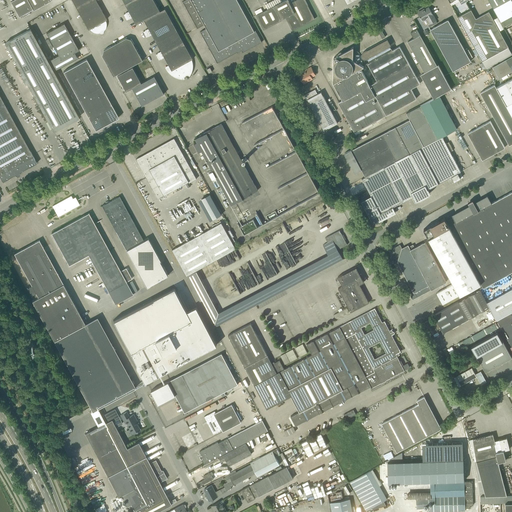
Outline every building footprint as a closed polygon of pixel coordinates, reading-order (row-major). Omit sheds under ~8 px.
[(12,0),(11,1),(19,16),(33,9),(33,10),(51,0),(12,0)] [(89,0),(76,7),(83,21),(102,10),(96,0),(89,0)] [(125,17),(155,1),(154,0),(133,0),(125,4),(129,11),(126,12),(126,13),(124,14),(125,17)] [(198,28),(204,24),(207,28),(202,31),(217,63),(242,50),(243,52),(262,43),(256,30),(254,31),(237,0),(185,0),(183,1),(198,28)] [(256,15),(264,29),(282,20),(281,19),(286,17),(288,21),(292,30),(315,19),(305,0),(295,0),(290,3),(288,0),(284,0),(282,2),(280,0),(273,0),(265,4),(267,9),(263,11),(261,8),(255,11),(256,15)] [(488,0),(494,9),(509,0),(488,0)] [(511,1),(511,0),(509,0),(494,9),(501,22),(511,15),(511,1)] [(132,17),(133,18),(136,24),(144,20),(160,11),(155,1),(125,17),(127,20),(129,19),(130,19),(132,17)] [(422,21),(425,20),(427,19),(430,24),(428,25),(429,27),(437,23),(436,20),(434,16),(434,17),(432,15),(433,15),(429,7),(425,9),(424,9),(418,13),(422,21)] [(145,34),(172,20),(165,8),(160,11),(144,20),(149,28),(146,30),(145,30),(144,31),(145,34)] [(102,10),(83,21),(88,29),(90,29),(91,31),(94,32),(97,33),(100,33),(100,34),(101,33),(103,32),(104,32),(104,31),(105,28),(106,26),(106,23),(105,20),(107,19),(102,10)] [(471,10),(458,17),(482,61),(508,47),(489,11),(485,14),(476,18),(471,10)] [(511,15),(501,22),(504,27),(511,22),(511,15)] [(152,34),(157,43),(178,31),(172,20),(145,34),(145,35),(145,34),(147,37),(148,36),(149,36),(150,36),(149,36),(152,34)] [(440,24),(430,29),(453,71),(471,61),(451,26),(448,22),(441,25),(440,24)] [(46,33),(59,55),(61,59),(74,52),(79,50),(64,23),(46,33)] [(79,117),(52,71),(47,61),(48,61),(30,29),(5,43),(22,74),(20,75),(25,84),(27,83),(54,131),(79,117)] [(419,33),(417,29),(411,32),(414,38),(408,41),(425,72),(421,74),(434,98),(451,88),(438,65),(437,65),(419,33)] [(157,57),(184,43),(178,31),(157,43),(161,51),(159,52),(158,53),(156,54),(158,57),(157,57)] [(115,44),(120,52),(134,44),(131,39),(126,38),(115,44)] [(391,45),(388,39),(363,52),(362,53),(361,54),(361,55),(361,56),(362,57),(362,58),(363,59),(362,60),(362,61),(362,63),(362,64),(362,65),(359,63),(360,63),(356,61),(360,68),(368,64),(377,81),(370,85),(386,115),(417,98),(411,88),(420,83),(400,46),(393,50),(390,45),(391,45)] [(165,57),(167,61),(175,56),(177,60),(190,53),(184,43),(157,57),(158,57),(159,60),(161,59),(162,59),(165,57)] [(102,55),(105,60),(120,52),(115,44),(104,50),(102,55)] [(120,52),(124,60),(138,52),(134,44),(120,52)] [(47,61),(52,71),(77,57),(74,52),(61,59),(59,55),(48,61),(47,61)] [(110,68),(124,60),(120,52),(105,60),(110,68)] [(143,60),(138,52),(124,60),(129,68),(143,60)] [(334,57),(333,70),(333,83),(343,100),(338,103),(355,132),(386,115),(370,85),(360,68),(356,61),(343,52),(341,52),(340,52),(339,52),(338,53),(338,55),(336,56),(337,56),(335,57),(334,57)] [(190,53),(177,60),(186,76),(188,75),(190,76),(191,73),(193,70),(193,66),(193,63),(192,59),(193,59),(190,53)] [(184,77),(186,76),(177,60),(175,56),(167,61),(169,65),(165,67),(168,71),(171,74),(174,76),(177,78),(181,79),(184,79),(184,77)] [(500,79),(511,71),(511,56),(493,67),(500,79)] [(86,59),(75,65),(78,70),(89,64),(86,59)] [(129,68),(124,60),(110,68),(114,76),(129,68)] [(143,61),(133,67),(142,83),(154,76),(149,66),(147,68),(143,61)] [(424,72),(419,63),(416,65),(421,74),(424,72)] [(92,69),(89,64),(78,70),(81,76),(92,69)] [(66,77),(78,70),(75,65),(63,71),(66,77)] [(133,67),(118,75),(126,91),(133,87),(142,83),(133,67)] [(299,76),(304,84),(313,79),(312,77),(316,75),(311,67),(304,71),(304,72),(300,74),(301,75),(299,76)] [(95,75),(92,69),(81,76),(84,81),(95,75)] [(81,76),(78,70),(66,77),(69,82),(81,76)] [(98,80),(95,75),(84,81),(87,86),(98,80)] [(84,81),(81,76),(69,82),(72,87),(84,81)] [(142,83),(133,87),(133,88),(142,105),(164,93),(154,76),(142,83)] [(506,105),(511,115),(511,78),(497,87),(506,105)] [(101,85),(98,80),(87,86),(89,91),(101,85)] [(87,86),(84,81),(72,87),(75,93),(87,86)] [(509,145),(511,143),(511,115),(506,105),(497,87),(496,87),(495,84),(480,92),(509,145)] [(92,97),(104,90),(101,85),(89,91),(92,97)] [(89,91),(87,86),(75,93),(78,98),(89,91)] [(308,99),(324,130),(338,123),(321,92),(317,93),(315,89),(304,95),(306,100),(308,99)] [(107,96),(104,90),(92,97),(95,102),(107,96)] [(92,97),(89,91),(78,98),(81,103),(92,97)] [(20,173),(20,172),(37,163),(33,156),(32,155),(0,95),(0,176),(3,181),(15,175),(16,176),(18,176),(19,176),(20,175),(20,173)] [(98,107),(110,101),(107,96),(95,102),(98,107)] [(423,146),(424,146),(438,139),(443,136),(447,134),(457,128),(439,96),(429,102),(420,106),(407,113),(410,119),(344,153),(347,159),(348,158),(349,160),(348,161),(355,173),(361,169),(365,177),(409,153),(423,146)] [(95,102),(92,97),(81,103),(84,108),(95,102)] [(113,106),(110,101),(98,107),(101,113),(105,110),(113,106)] [(98,107),(95,102),(84,108),(86,114),(98,107)] [(113,106),(105,110),(111,122),(119,117),(113,106)] [(101,113),(98,107),(86,114),(89,119),(97,115),(101,113)] [(254,144),(284,131),(273,107),(249,117),(255,131),(250,134),(254,144)] [(105,110),(101,113),(97,115),(103,126),(111,122),(105,110)] [(95,130),(103,126),(97,115),(89,119),(95,130)] [(490,121),(479,127),(494,153),(505,147),(490,121)] [(199,152),(202,151),(207,160),(206,162),(210,170),(212,169),(231,204),(258,190),(222,124),(195,138),(197,142),(194,144),(199,152)] [(468,133),(478,151),(482,160),(494,153),(479,127),(468,133)] [(461,172),(443,136),(438,139),(424,146),(423,146),(409,153),(365,177),(362,178),(371,196),(362,201),(371,219),(373,220),(374,221),(376,221),(378,221),(395,212),(393,207),(413,196),(415,200),(430,193),(428,189),(451,177),(453,181),(455,180),(456,181),(461,178),(458,173),(461,172)] [(158,198),(164,195),(189,181),(189,182),(196,179),(174,139),(143,156),(142,155),(136,159),(146,177),(158,198)] [(317,195),(295,141),(294,154),(281,154),(281,155),(277,153),(277,151),(276,151),(278,148),(274,148),(274,153),(272,153),(272,151),(261,155),(270,177),(279,177),(284,180),(277,183),(279,187),(301,178),(309,182),(297,187),(294,181),(294,189),(290,190),(291,187),(288,187),(290,191),(289,192),(306,200),(317,195)] [(511,191),(492,203),(487,195),(474,202),(474,203),(470,205),(452,215),(453,217),(446,220),(445,217),(441,219),(442,220),(440,221),(439,220),(424,229),(454,283),(437,293),(443,304),(481,283),(483,287),(511,271),(511,191)] [(220,215),(210,193),(198,199),(208,220),(220,215)] [(79,204),(77,200),(75,197),(73,198),(71,195),(52,206),(58,216),(79,204)] [(106,203),(102,205),(126,250),(143,240),(119,196),(109,202),(108,201),(107,201),(108,201),(106,202),(106,203)] [(51,233),(69,265),(88,254),(108,291),(132,279),(126,268),(120,271),(89,213),(51,233)] [(239,225),(243,235),(257,229),(253,219),(239,225)] [(221,222),(172,249),(186,276),(236,249),(221,222)] [(214,327),(343,259),(338,249),(347,244),(345,240),(346,239),(345,238),(345,239),(343,236),(344,235),(343,234),(342,235),(340,230),(325,238),(328,242),(323,245),(328,255),(218,313),(196,271),(187,276),(214,327)] [(54,340),(92,411),(136,388),(97,317),(85,324),(39,240),(14,253),(31,285),(27,288),(31,295),(34,294),(36,298),(32,301),(54,340)] [(406,278),(411,287),(407,289),(409,292),(410,292),(412,295),(411,296),(413,299),(431,289),(446,281),(436,262),(425,241),(414,247),(413,244),(409,246),(408,245),(402,248),(400,244),(394,248),(393,251),(394,251),(393,255),(392,254),(391,258),(394,264),(398,262),(406,278)] [(338,288),(346,303),(351,311),(369,302),(359,284),(364,282),(362,278),(361,278),(359,275),(361,274),(360,274),(356,267),(338,277),(343,286),(338,288)] [(497,320),(505,335),(511,347),(511,287),(487,302),(497,320)] [(428,326),(433,334),(438,331),(437,331),(441,329),(443,333),(468,319),(458,301),(434,315),(435,318),(431,320),(431,319),(425,322),(428,327),(428,326)] [(130,352),(146,382),(146,383),(147,382),(217,344),(196,306),(187,311),(192,320),(130,352)] [(250,323),(228,335),(266,408),(290,395),(299,411),(290,416),(295,425),(352,396),(371,386),(372,388),(405,370),(397,356),(396,354),(401,351),(392,335),(393,334),(392,335),(385,321),(382,322),(375,308),(306,344),(312,354),(284,369),(279,360),(271,364),(250,323)] [(511,357),(503,341),(498,331),(471,346),(486,372),(511,357)] [(455,343),(458,349),(471,343),(469,338),(455,343)] [(295,348),(300,357),(307,353),(302,344),(295,348)] [(290,362),(297,358),(293,349),(285,353),(290,362)] [(221,353),(182,374),(168,381),(185,412),(238,384),(221,353)] [(285,353),(280,356),(285,364),(290,362),(285,353)] [(459,387),(477,377),(475,374),(472,368),(454,378),(459,387)] [(477,377),(481,385),(486,382),(480,371),(475,374),(477,377)] [(417,400),(419,403),(381,423),(396,452),(441,428),(430,407),(431,407),(430,407),(424,396),(420,398),(417,400)] [(204,416),(205,417),(213,434),(222,430),(223,431),(241,422),(231,404),(216,412),(215,411),(204,416)] [(356,414),(353,410),(344,414),(346,419),(356,414)] [(129,417),(127,412),(121,415),(124,420),(125,419),(132,434),(140,430),(135,421),(137,421),(134,414),(129,417)] [(118,416),(112,419),(116,427),(122,424),(121,421),(118,416)] [(175,498),(170,501),(160,482),(167,478),(163,471),(163,470),(162,470),(161,471),(156,460),(150,463),(138,442),(127,448),(116,427),(112,419),(85,433),(118,496),(121,495),(127,506),(129,511),(155,511),(176,501),(175,498)] [(204,464),(268,431),(262,420),(218,444),(217,442),(199,451),(201,455),(202,458),(202,459),(204,464)] [(296,431),(293,426),(284,431),(287,436),(296,431)] [(314,436),(323,452),(329,449),(320,432),(314,436)] [(511,495),(507,495),(498,462),(506,460),(503,450),(510,449),(507,437),(495,441),(493,434),(473,439),(476,461),(486,496),(480,496),(481,503),(511,501),(511,495)] [(314,451),(320,448),(314,437),(308,440),(314,451)] [(226,459),(229,466),(252,454),(246,443),(219,457),(222,462),(226,459)] [(440,459),(415,461),(402,462),(402,452),(386,461),(387,483),(424,482),(429,481),(429,483),(430,483),(464,482),(463,459),(456,460),(455,447),(439,447),(440,459)] [(227,486),(224,487),(226,490),(231,488),(230,486),(234,484),(256,473),(257,476),(279,464),(275,456),(280,454),(277,448),(272,451),(250,463),(251,464),(236,472),(235,470),(228,474),(225,476),(228,482),(226,483),(227,486)] [(259,496),(293,478),(287,466),(240,490),(243,495),(244,494),(248,502),(255,498),(254,497),(258,495),(259,496)] [(384,501),(385,500),(387,499),(386,496),(393,495),(392,493),(384,494),(380,486),(382,485),(373,469),(350,482),(366,511),(372,507),(373,509),(386,506),(384,501)] [(213,474),(212,471),(203,476),(204,479),(199,482),(200,486),(214,479),(212,475),(213,474)] [(472,481),(464,482),(430,483),(431,492),(407,493),(407,498),(416,498),(417,508),(428,508),(428,511),(465,510),(465,508),(471,508),(470,505),(473,505),(472,481)] [(308,482),(302,485),(308,499),(314,497),(308,482)] [(209,501),(217,496),(211,485),(204,489),(207,495),(206,496),(209,501)] [(332,511),(352,511),(350,498),(330,502),(332,511)] [(215,510),(216,511),(225,511),(227,511),(226,511),(222,504),(220,501),(211,506),(214,510),(215,510)]
